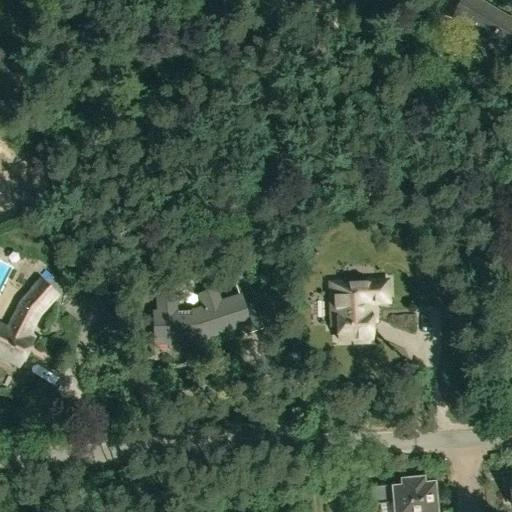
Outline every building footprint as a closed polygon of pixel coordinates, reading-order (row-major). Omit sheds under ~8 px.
[(450,0),(443,13),(504,52),(511,38),(511,21),(495,11),(494,13),(473,1),(473,0),(450,0)] [(391,277),(333,279),(334,309),(338,309),(339,340),(353,340),(353,341),(369,341),(369,339),(372,339),(371,317),(375,317),(375,305),(392,305),(391,277)] [(26,339),(41,312),(58,293),(44,280),(24,301),(9,330),(0,325),(0,356),(19,366),(32,342),(26,339)] [(218,304),(214,291),(199,296),(203,309),(194,312),(155,313),(156,343),(169,343),(169,348),(196,347),(196,339),(209,334),(210,337),(230,331),(233,339),(262,329),(259,320),(249,323),(241,297),(218,304)] [(394,486),(371,488),(372,506),(380,505),(396,504),(396,511),(436,511),(435,484),(423,485),(423,480),(403,481),(403,488),(394,489),(394,486)]
